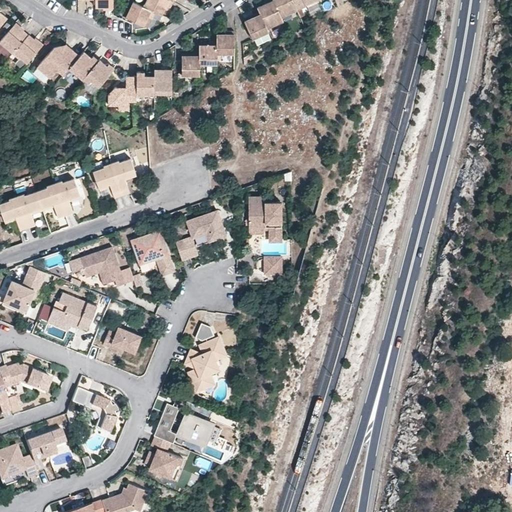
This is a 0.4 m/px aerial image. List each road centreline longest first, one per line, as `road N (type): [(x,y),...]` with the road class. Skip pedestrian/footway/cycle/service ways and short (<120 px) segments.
road 1 (primary): [(384,375),(473,0)]
road 2 (residential): [(29,0),(140,49),(229,0)]
road 3 (residential): [(187,172),(157,203),(0,259)]
road 4 (residential): [(149,390),(119,462),(30,500)]
road 5 (primary): [(384,375),(336,511)]
road 6 (residential): [(15,338),(149,390)]
road 7 (primary): [(364,511),(384,375)]
road 8 (residential): [(209,283),(180,310),(149,390)]
